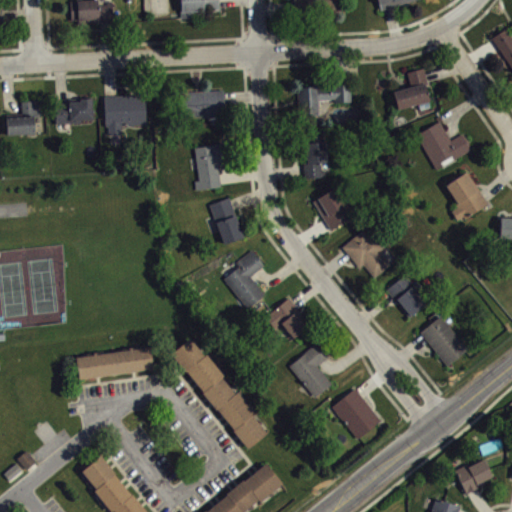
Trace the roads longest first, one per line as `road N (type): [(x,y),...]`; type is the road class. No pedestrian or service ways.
road 1 (residential): [(0,65),(392,49),(442,36)]
road 2 (residential): [(436,428),(291,243),(268,195),(261,53)]
road 3 (primary): [(334,511),(511,368)]
road 4 (residential): [(511,134),(442,36)]
